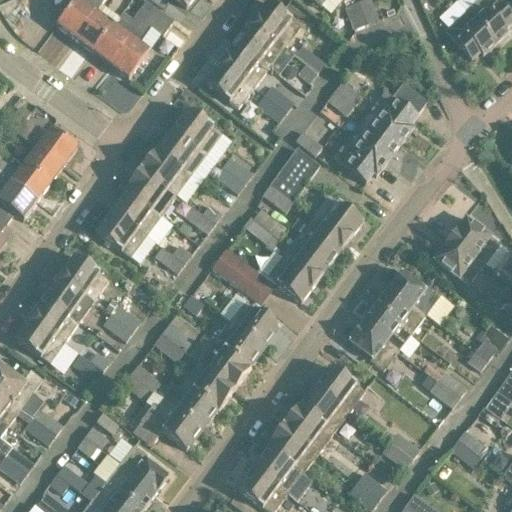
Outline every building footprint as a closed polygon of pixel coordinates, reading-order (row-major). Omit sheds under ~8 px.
[(87,0),(83,6),(77,2),(55,31),(73,44),(95,16),(100,8),(106,0),(87,0)] [(169,0),(185,13),(195,0),(169,0)] [(306,0),(319,12),(329,0),(306,0)] [(466,17),(495,49),(507,37),(505,34),(511,27),(511,23),(489,0),(482,0),(469,12),(470,14),(466,17)] [(357,6),(366,31),(377,26),(368,2),(357,6)] [(354,35),(366,31),(357,6),(345,11),(354,35)] [(109,71),(153,13),(144,7),(131,24),(121,17),(118,22),(113,29),(91,58),(109,71)] [(250,27),(284,53),(299,33),(266,7),(250,27)] [(384,13),(386,19),(397,14),(395,9),(384,13)] [(153,13),(109,71),(128,85),(148,57),(137,50),(149,33),(162,42),(172,28),(153,13)] [(91,58),(113,29),(95,16),(73,44),(91,58)] [(482,61),(495,49),(466,17),(444,37),(470,66),(479,58),(482,61)] [(268,73),(270,72),(284,53),(250,27),(235,47),(268,73)] [(253,94),(268,73),(235,47),(219,68),(253,94)] [(305,70),(316,79),(324,70),(301,52),(294,62),(305,70)] [(237,114),(253,94),(219,68),(203,88),(237,114)] [(316,79),(305,70),(297,79),(309,89),(316,79)] [(334,96),(353,111),(360,101),(342,87),(334,96)] [(366,121),(401,148),(412,134),(409,132),(416,122),(415,121),(426,107),(403,89),(391,103),(384,98),(366,121)] [(263,101),(286,119),(293,109),(271,91),(263,101)] [(345,120),(353,111),(334,96),(327,106),(345,120)] [(278,128),(286,119),(263,101),(256,110),(278,128)] [(36,151),(63,172),(76,154),(49,133),(44,140),(25,126),(30,119),(20,112),(6,131),(16,138),(16,137),(36,151)] [(172,135),(206,160),(221,140),(187,115),(172,135)] [(401,149),(401,148),(366,121),(351,141),(386,168),(386,167),(386,166),(400,148),(401,149)] [(190,181),(206,160),(172,135),(157,155),(155,154),(190,181)] [(321,153),(302,138),(294,147),(313,162),(321,153)] [(375,182),(386,168),(351,141),(334,163),(343,170),(342,171),(365,189),(372,180),(375,182)] [(49,190),(63,172),(36,151),(22,170),(49,190)] [(176,200),(190,181),(155,154),(139,175),(175,202),(176,200)] [(269,191),(290,210),(319,172),(296,155),(269,191)] [(49,190),(22,170),(17,177),(0,163),(0,181),(36,208),(49,190)] [(222,173),(244,190),(252,180),(229,163),(222,173)] [(237,200),(244,190),(222,173),(214,183),(237,200)] [(126,197),(160,222),(175,202),(139,175),(123,196),(125,198),(126,197)] [(22,226),(36,208),(0,181),(0,192),(3,194),(0,197),(0,225),(6,230),(14,219),(22,226)] [(285,218),(290,210),(269,191),(262,201),(285,218)] [(110,218),(144,243),(160,222),(126,197),(125,198),(110,218)] [(313,222),(346,248),(362,228),(328,202),(313,222)] [(201,220),(214,230),(221,221),(208,211),(202,219),(201,220)] [(201,220),(202,219),(192,212),(184,223),(207,240),(214,230),(201,220)] [(130,261),(144,243),(110,218),(95,238),(129,263),(130,261)] [(331,268),(346,248),(313,222),(297,243),(331,268)] [(251,225),(249,223),(242,233),(258,245),(272,255),(279,246),(277,244),(251,225)] [(449,244),(483,270),(484,269),(498,249),(465,223),(449,244)] [(315,289),(331,268),(297,243),(282,263),(315,289)] [(468,290),(483,270),(449,244),(433,265),(459,285),(460,283),(468,290)] [(171,260),(172,259),(161,251),(153,262),(176,280),(184,270),(171,260)] [(171,260),(184,270),(191,261),(178,251),(172,259),(171,260)] [(218,264),(250,288),(257,279),(225,255),(218,264)] [(58,282),(93,307),(108,286),(73,261),(58,282)] [(282,263),(266,283),(300,309),(315,289),(282,263)] [(243,298),(250,288),(218,264),(211,274),(243,298)] [(412,311),(425,321),(426,320),(439,302),(426,292),(424,295),(400,277),(387,294),(411,312),(412,311)] [(78,328),(93,307),(58,282),(43,303),(78,328)] [(423,323),(425,321),(412,311),(411,312),(387,294),(374,311),(410,339),(412,337),(423,323)] [(203,311),(190,301),(183,311),(195,321),(203,311)] [(63,348),(78,328),(43,303),(29,324),(63,348)] [(511,305),(509,303),(508,304),(502,313),(511,320),(511,305)] [(105,314),(111,319),(117,311),(111,306),(105,314)] [(229,328),(263,353),(278,333),(245,307),(230,327),(229,328)] [(110,320),(132,338),(140,328),(117,311),(111,319),(110,320)] [(409,340),(410,339),(374,311),(360,328),(384,347),(383,348),(397,358),(399,354),(409,340)] [(125,347),(132,338),(110,320),(102,330),(125,347)] [(48,369),(63,348),(29,324),(14,345),(48,369)] [(248,373),(263,353),(229,328),(214,348),(249,375),(250,374),(248,373)] [(382,377),(397,358),(383,348),(384,347),(360,328),(347,346),(371,364),(369,367),(382,377)] [(161,340),(183,357),(192,346),(170,329),(169,329),(161,340)] [(176,367),(183,357),(161,340),(153,350),(176,367)] [(487,367),(494,357),(481,347),(474,358),(487,367)] [(249,375),(214,348),(200,367),(198,369),(234,395),(249,375)] [(479,377),(487,367),(474,358),(467,367),(479,377)] [(89,368),(90,367),(79,359),(71,370),(95,387),(102,378),(89,368)] [(89,368),(102,378),(109,368),(96,359),(90,367),(89,368)] [(218,416),(234,395),(198,369),(183,389),(218,416)] [(436,386),(441,380),(427,370),(423,376),(436,386)] [(130,380),(152,398),(160,388),(137,371),(130,380)] [(0,400),(20,416),(41,387),(29,378),(21,389),(0,372),(0,400)] [(314,393),(348,418),(363,398),(330,372),(314,393)] [(443,377),(441,380),(436,386),(436,387),(458,404),(466,395),(443,377)] [(511,407),(511,405),(511,378),(510,377),(496,397),(511,407)] [(145,407),(152,398),(130,380),(122,390),(145,407)] [(451,414),(458,404),(436,387),(428,397),(451,414)] [(217,417),(218,416),(183,389),(169,408),(167,409),(201,435),(216,415),(217,417)] [(332,439),(348,418),(314,393),(299,412),(298,413),(332,439)] [(77,404),(69,398),(64,404),(73,410),(77,404)] [(0,427),(7,433),(20,416),(0,400),(0,427)] [(167,409),(169,408),(163,403),(157,412),(154,415),(151,412),(141,426),(158,440),(161,437),(185,455),(201,435),(167,409)] [(298,413),(299,412),(297,411),(281,432),(317,459),(332,439),(298,413)] [(32,425),(55,442),(62,432),(39,415),(32,425)] [(104,417),(98,427),(115,438),(121,428),(104,417)] [(48,451),(55,442),(32,425),(25,434),(48,451)] [(302,478),(317,459),(281,432),(265,453),(267,454),(268,453),(301,479),(302,478)] [(97,452),(97,453),(100,455),(107,446),(91,433),(84,443),(97,452)] [(456,446),(479,464),(486,454),(464,437),(456,446)] [(389,448),(411,466),(419,456),(396,439),(389,448)] [(89,462),(97,453),(97,452),(84,443),(77,453),(89,462)] [(472,473),(479,464),(456,446),(449,456),(472,473)] [(404,475),(411,466),(389,448),(381,458),(404,475)] [(131,482),(154,500),(168,483),(144,464),(146,462),(133,451),(132,452),(120,468),(118,470),(131,481),(131,482)] [(3,462),(26,480),(34,470),(11,453),(3,462)] [(313,486),(302,478),(301,479),(268,453),(267,454),(252,474),(286,500),(287,499),(297,506),(313,486)] [(134,511),(145,511),(154,500),(131,482),(131,481),(118,470),(106,461),(92,478),(105,488),(104,488),(134,511)] [(0,474),(19,489),(26,480),(3,462),(0,467),(0,474)] [(511,465),(502,480),(511,486),(511,465)] [(68,490),(79,498),(86,488),(63,471),(56,481),(68,490)] [(265,511),(277,511),(286,500),(252,474),(236,495),(257,510),(259,507),(265,511)] [(355,488),(379,506),(386,496),(363,479),(362,480),(355,488)] [(48,490),(61,500),(68,490),(56,481),(48,490)] [(438,496),(433,487),(424,492),(429,500),(438,496)] [(134,511),(104,488),(91,506),(90,507),(96,511),(134,511)] [(363,511),(373,511),(379,506),(355,488),(347,499),(363,511)] [(45,500),(37,510),(39,511),(57,511),(59,510),(45,500)] [(404,511),(430,511),(413,500),(404,511)]
